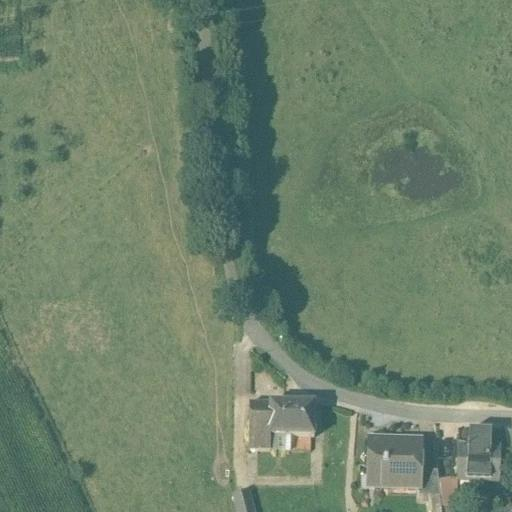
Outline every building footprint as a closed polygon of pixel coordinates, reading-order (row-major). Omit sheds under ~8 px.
[(314,406),(249,406),(248,453),(270,453),(270,439),(314,440),(314,406)] [(421,445),(396,445),(396,443),(368,442),(368,470),(375,470),(374,490),(419,492),(420,491),(420,473),(421,445)] [(499,452),(458,450),(457,483),(498,485),(499,452)] [(437,473),(420,473),(420,491),(419,492),(419,498),(440,499),(439,491),(437,473)] [(458,511),(456,489),(439,491),(440,499),(441,511),(458,511)] [(252,511),(247,493),(232,497),(236,511),(252,511)]
